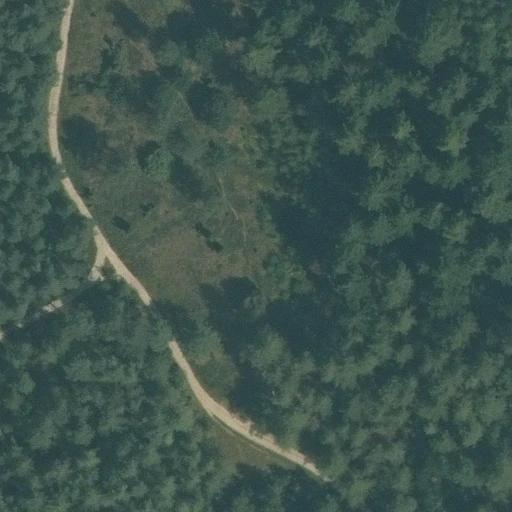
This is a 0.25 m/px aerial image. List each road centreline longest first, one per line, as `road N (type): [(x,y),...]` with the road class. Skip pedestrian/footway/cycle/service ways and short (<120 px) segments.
road 1 (track): [(351,511),(331,485),(217,422),(114,269)]
road 2 (track): [(114,269),(69,177),(52,94),(68,0)]
road 3 (track): [(0,330),(114,269)]
